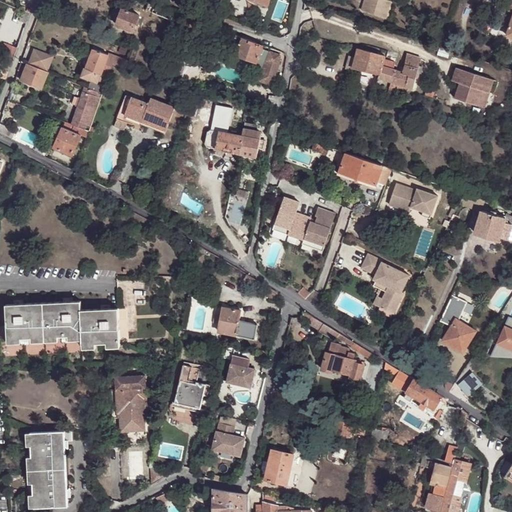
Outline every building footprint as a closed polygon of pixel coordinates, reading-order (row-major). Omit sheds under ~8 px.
[(364,0),(362,9),(386,16),(391,0),(364,0)] [(172,11),(148,3),(146,10),(169,19),(172,12),(172,11)] [(140,15),(123,9),(118,25),(134,31),(140,15)] [(30,12),(23,10),(19,21),(26,24),(30,12)] [(264,45),(234,34),(229,46),(229,47),(230,50),(232,53),(257,61),(255,67),(263,70),(259,80),(275,86),(280,55),(262,49),(264,45)] [(176,38),(171,52),(180,55),(185,41),(176,38)] [(28,64),(48,72),(54,56),(34,48),(28,64)] [(102,73),(109,55),(94,49),(87,67),(87,69),(101,74),(102,75),(102,73)] [(419,66),(421,58),(407,54),(402,72),(393,69),(382,66),(384,59),(384,56),(357,49),(355,58),(349,56),(346,69),(352,71),(353,67),(379,74),(378,78),(413,89),(417,72),(421,73),(422,66),(419,66)] [(109,76),(113,66),(116,57),(109,55),(102,73),(109,76)] [(113,66),(125,69),(128,62),(116,57),(113,66)] [(384,59),(382,66),(393,69),(395,62),(384,59)] [(168,60),(163,75),(174,78),(180,64),(168,60)] [(0,76),(6,79),(10,68),(9,67),(0,64),(0,65),(0,76)] [(41,88),(48,72),(28,64),(27,64),(21,79),(41,88)] [(97,82),(101,74),(87,69),(87,67),(84,66),(80,76),(97,82)] [(458,82),(486,91),(494,94),(498,81),(455,67),(451,80),(458,82)] [(103,94),(107,82),(101,80),(100,84),(90,80),(87,87),(98,91),(103,94)] [(481,106),(486,91),(458,82),(453,97),(481,106)] [(7,99),(16,103),(22,87),(13,84),(7,99)] [(85,130),(98,91),(87,87),(85,87),(72,125),(85,130)] [(103,94),(98,91),(85,130),(87,126),(91,127),(103,94)] [(123,121),(124,117),(132,98),(126,96),(114,127),(124,131),(127,123),(123,121)] [(132,98),(124,117),(165,132),(174,108),(150,99),(148,104),(132,98)] [(244,116),(248,105),(227,98),(224,109),(244,116)] [(81,138),(85,130),(72,125),(65,122),(54,148),(72,156),(81,138)] [(5,137),(11,140),(15,132),(0,123),(0,134),(0,135),(5,137)] [(256,125),(245,123),(244,129),(255,131),(256,125)] [(216,149),(241,154),(244,136),(243,136),(211,129),(208,132),(205,144),(207,147),(216,149)] [(244,129),(243,136),(244,136),(241,154),(257,157),(259,148),(263,149),(265,140),(261,140),(262,134),(260,132),(255,131),(244,129)] [(85,130),(81,138),(86,141),(89,132),(85,130)] [(321,153),(323,146),(305,140),(302,147),(321,153)] [(241,154),(216,149),(215,156),(256,165),(257,157),(241,154)] [(379,178),(383,165),(364,159),(345,153),(338,174),(376,187),(377,182),(379,178)] [(387,180),(391,167),(383,165),(379,178),(387,180)] [(413,188),(397,183),(396,187),(395,187),(389,203),(410,211),(412,206),(423,210),(432,213),(438,196),(417,189),(416,191),(412,190),(413,188)] [(483,209),(486,198),(464,191),(461,202),(483,209)] [(325,248),(337,211),(320,205),(317,214),(319,214),(317,221),(312,219),(313,216),(298,211),(301,200),(285,195),(274,227),(305,237),(304,241),(325,248)] [(511,213),(510,213),(510,212),(507,211),(506,218),(482,211),(475,234),(499,241),(500,238),(507,240),(511,223),(511,213)] [(384,296),(380,304),(395,311),(405,290),(402,289),(410,273),(383,259),(384,258),(370,251),(363,266),(377,272),(375,277),(377,278),(389,284),(387,289),(384,296)] [(261,282),(248,274),(244,282),(256,290),(261,282)] [(382,287),(387,289),(389,284),(377,278),(375,283),(382,287)] [(278,292),(270,287),(265,295),(276,302),(280,296),(278,292)] [(375,301),(380,304),(384,296),(379,293),(375,301)] [(476,332),(458,321),(467,303),(453,296),(440,322),(451,327),(442,340),(443,341),(455,348),(463,353),(476,332)] [(34,339),(61,338),(71,337),(71,341),(85,341),(86,350),(98,349),(98,345),(109,345),(110,349),(123,348),(122,310),(84,311),(84,303),(10,306),(10,327),(10,340),(24,339),(34,339)] [(228,333),(236,335),(239,321),(241,311),(218,306),(213,330),(228,333)] [(304,311),(303,311),(309,323),(314,317),(304,311)] [(323,322),(314,317),(309,323),(320,328),(323,322)] [(510,354),(511,356),(511,318),(509,318),(505,325),(492,354),(510,354)] [(239,321),(236,335),(255,338),(258,325),(239,321)] [(357,343),(323,322),(320,328),(332,335),(332,334),(354,347),(357,343)] [(2,341),(10,340),(10,327),(0,327),(0,369),(3,370),(2,341)] [(455,348),(443,341),(441,344),(453,350),(455,348)] [(355,362),(356,359),(354,359),(356,353),(350,351),(351,348),(342,346),(342,344),(332,342),(329,352),(327,352),(323,369),(333,371),(333,369),(351,374),(351,376),(360,379),(365,362),(361,361),(360,363),(355,362)] [(378,356),(361,346),(358,352),(374,362),(378,356)] [(391,355),(396,358),(399,351),(394,349),(391,355)] [(228,381),(252,386),(255,368),(249,366),(250,358),(234,355),(228,381)] [(400,370),(387,361),(385,368),(396,375),(400,370)] [(185,366),(176,403),(201,409),(206,385),(198,383),(200,369),(185,366)] [(396,375),(404,380),(405,373),(400,370),(396,375)] [(483,384),(473,372),(458,385),(468,397),(483,384)] [(404,380),(403,389),(407,391),(415,379),(405,373),(404,380)] [(145,376),(115,378),(116,390),(117,414),(120,414),(120,419),(121,432),(144,430),(144,420),(143,405),(143,398),(146,398),(145,376)] [(442,396),(415,379),(407,391),(414,396),(422,401),(428,404),(435,408),(439,400),(442,396)] [(275,382),(271,400),(284,403),(285,398),(288,399),(292,386),(275,382)] [(411,401),(414,396),(407,391),(404,397),(411,401)] [(425,410),(428,404),(422,401),(418,406),(425,410)] [(147,404),(143,405),(144,420),(151,419),(151,404),(147,404)] [(313,413),(301,410),(298,423),(310,426),(310,423),(313,413)] [(334,418),(313,413),(310,423),(332,428),(334,418)] [(220,415),(218,423),(233,427),(235,418),(220,415)] [(354,423),(334,418),(332,428),(332,431),(351,436),(352,431),(354,423)] [(211,449),(239,456),(243,438),(231,435),(233,427),(218,423),(216,431),(215,431),(211,449)] [(366,427),(354,423),(352,431),(364,435),(366,427)] [(388,431),(374,429),(372,438),(386,441),(388,431)] [(35,496),(35,508),(69,507),(66,442),(66,433),(33,435),(33,447),(34,458),(35,484),(35,496)] [(74,433),(66,433),(66,442),(74,442),(74,433)] [(371,447),(372,440),(364,437),(363,437),(361,444),(371,447)] [(446,460),(454,462),(454,460),(457,448),(449,446),(446,460)] [(291,467),(294,455),(273,449),(266,479),(287,484),(291,467)] [(427,457),(426,460),(429,461),(437,463),(452,467),(454,462),(446,460),(425,453),(424,456),(427,457)] [(302,457),(294,455),(291,467),(299,470),(302,457)] [(454,462),(452,467),(441,510),(447,511),(457,511),(462,495),(470,491),(466,482),(471,464),(454,460),(454,462)] [(437,463),(429,461),(427,466),(436,469),(437,463)] [(452,467),(437,463),(436,469),(433,479),(432,479),(432,482),(433,483),(427,506),(434,508),(441,510),(452,467)] [(172,473),(151,469),(152,485),(172,473)] [(170,489),(163,493),(165,495),(169,493),(171,499),(174,498),(170,489)] [(247,511),(248,494),(215,489),(214,511),(247,511)] [(165,495),(158,499),(161,505),(171,499),(169,493),(165,495)] [(264,505),(263,511),(278,511),(278,507),(278,506),(264,502),(264,505)]
